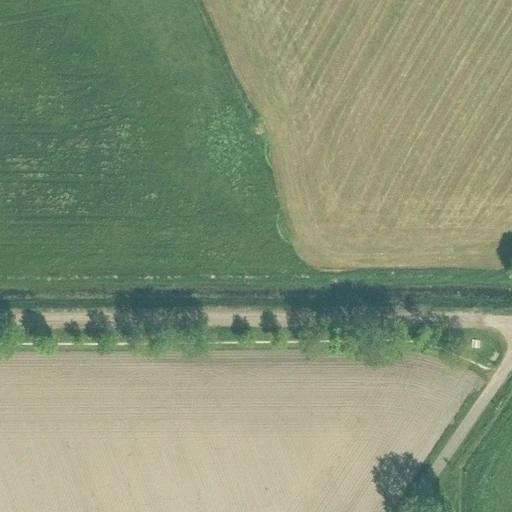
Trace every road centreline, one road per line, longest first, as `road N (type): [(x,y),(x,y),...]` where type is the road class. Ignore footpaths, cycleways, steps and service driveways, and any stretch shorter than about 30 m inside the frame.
road 1 (track): [(511,321),(0,322)]
road 2 (unclassified): [(413,511),(511,354)]
